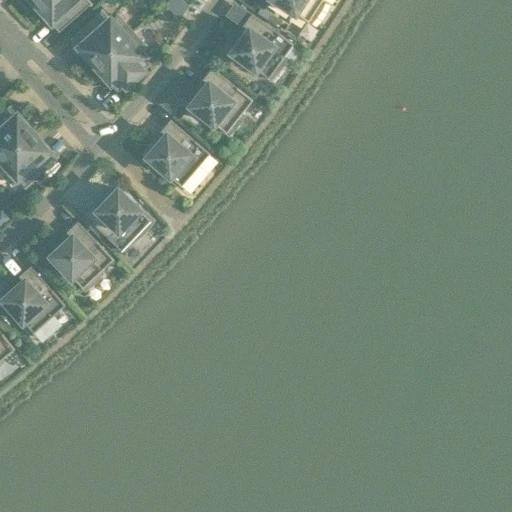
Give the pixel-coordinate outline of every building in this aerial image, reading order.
[(40,0),(35,4),(50,21),(49,21),(58,32),(90,3),(87,0),(40,0)] [(183,0),(169,0),(165,4),(179,19),(188,5),(183,0)] [(322,6),(323,2),(321,0),(274,0),(308,21),(310,23),(313,19),(315,16),(320,9),(322,6)] [(257,13),(274,25),(279,19),(261,7),(257,13)] [(94,65),(132,31),(118,15),(112,21),(109,18),(109,19),(101,10),(69,38),(79,49),(79,48),(94,65)] [(231,51),(268,78),(270,80),(273,76),(276,73),(281,67),(283,63),(285,59),(282,58),(293,44),(251,13),(241,26),(247,30),(231,51)] [(132,31),(94,65),(108,81),(117,92),(149,64),(141,55),(142,55),(139,52),(146,47),(132,31)] [(201,79),(206,84),(190,104),(226,133),(228,134),(231,131),(234,128),(239,122),(241,119),(243,115),(241,113),(252,100),(211,67),(201,79)] [(232,70),(228,75),(236,81),(240,77),(232,70)] [(0,160),(32,132),(18,116),(9,105),(0,112),(0,160)] [(198,166),(209,153),(170,119),(159,131),(164,135),(147,156),(169,175),(167,177),(181,189),(184,186),(187,184),(190,181),(195,175),(197,172),(200,168),(198,166)] [(47,149),(32,132),(0,160),(17,179),(17,178),(25,187),(57,159),(47,148),(47,149)] [(151,223),(153,220),(140,207),(138,209),(117,189),(98,208),(94,203),(83,215),(120,251),(132,238),(134,240),(138,237),(141,235),(147,229),(149,226),(151,223)] [(100,271),(113,259),(77,221),(66,232),(70,236),(51,255),(82,288),(84,290),(88,287),(91,285),(97,279),(99,276),(102,273),(100,271)] [(51,316),(64,304),(30,265),(18,276),(22,281),(2,298),(33,333),(35,334),(38,332),(42,330),(48,324),(50,321),(53,318),(51,316)] [(0,359),(14,349),(0,331),(0,363),(2,361),(0,359)]
